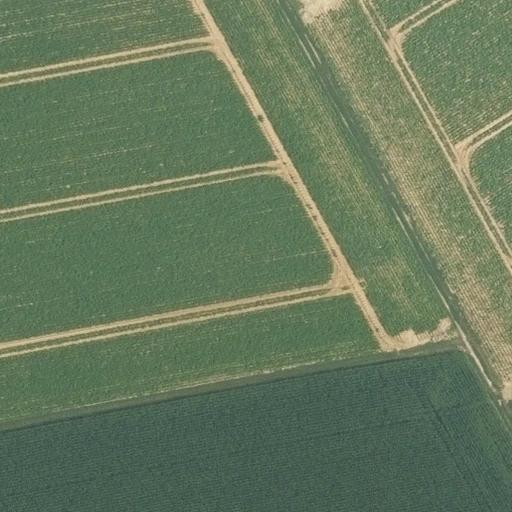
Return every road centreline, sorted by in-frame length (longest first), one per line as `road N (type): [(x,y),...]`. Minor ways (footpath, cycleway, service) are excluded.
road 1 (track): [(0,428),(465,341),(511,422)]
road 2 (track): [(279,0),(465,341)]
